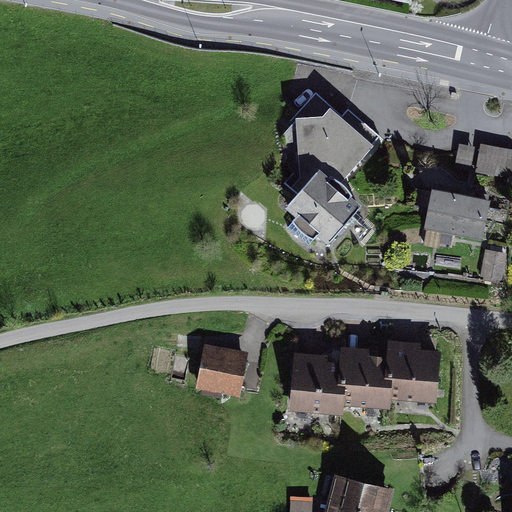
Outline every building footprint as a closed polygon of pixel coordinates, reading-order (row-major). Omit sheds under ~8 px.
[(344,113),(316,90),(296,114),(300,177),(292,187),(297,192),(285,206),(328,242),(361,203),(339,185),(382,135),(349,107),(344,113)] [(480,147),(460,143),(455,169),(509,178),(510,175),(511,175),(511,148),(481,142),(480,147)] [(492,196),(432,184),(424,227),(484,239),(492,196)] [(507,253),(486,249),(481,276),(502,280),(507,253)] [(421,340),(389,338),(387,353),(386,374),(394,375),(392,399),(436,403),(441,349),(420,347),(421,340)] [(248,349),(204,341),(196,386),(240,394),(248,349)] [(341,344),(340,359),(339,379),(346,379),(344,404),(391,408),(392,399),(394,375),(386,374),(387,353),(374,352),(374,347),(341,344)] [(327,353),(294,350),(289,410),(343,414),(344,404),(346,379),(339,379),(340,359),(327,358),(327,353)] [(387,511),(394,485),(336,471),(326,511),(387,511)] [(316,511),(316,496),(290,496),(290,511),(316,511)]
